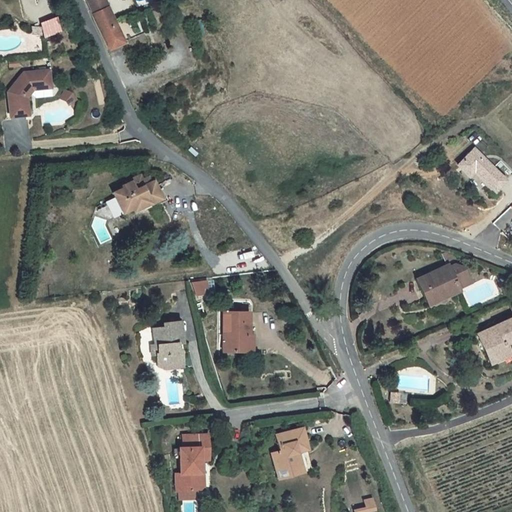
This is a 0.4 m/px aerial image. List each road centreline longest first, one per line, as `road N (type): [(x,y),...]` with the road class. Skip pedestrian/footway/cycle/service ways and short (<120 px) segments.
road 1 (residential): [(77,0),(136,125),(229,197),(321,325),(342,340)]
road 2 (tertiary): [(511,262),(421,229),(391,231),(368,243),(342,280),(342,340)]
road 3 (tertiary): [(342,340),(409,511)]
road 4 (unknown): [(229,413),(364,396)]
